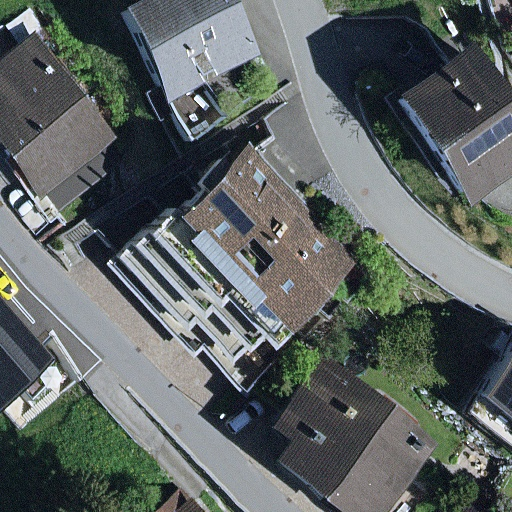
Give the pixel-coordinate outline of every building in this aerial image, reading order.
[(269,60),(237,0),(148,0),(126,12),(177,108),(269,60)] [(110,137),(30,42),(0,66),(0,144),(42,194),(110,137)] [(511,212),(511,94),(474,42),(400,93),(495,225),(511,212)] [(375,280),(250,141),(119,257),(244,397),(375,280)] [(0,412),(56,360),(0,300),(0,412)] [(511,338),(508,335),(456,398),(511,440),(511,338)] [(441,511),(406,485),(437,445),(319,354),(260,431),(284,449),(272,464),(334,511),(441,511)] [(200,511),(187,498),(171,511),(200,511)] [(480,511),(465,501),(453,511),(480,511)]
